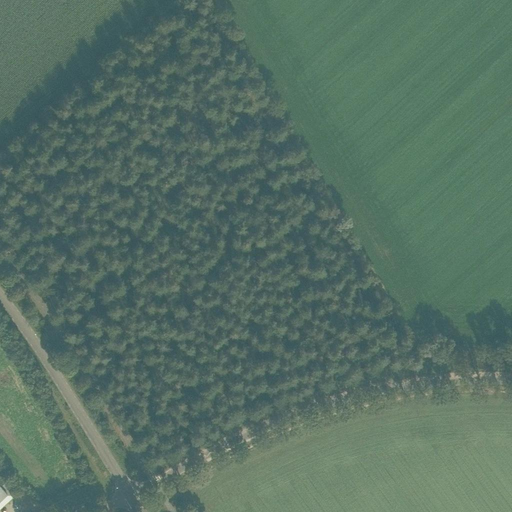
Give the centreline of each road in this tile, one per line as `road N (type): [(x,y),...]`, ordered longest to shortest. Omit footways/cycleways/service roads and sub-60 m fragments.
road 1 (unclassified): [(129,495),(326,399),(381,386),(511,377)]
road 2 (tertiary): [(129,495),(0,294)]
